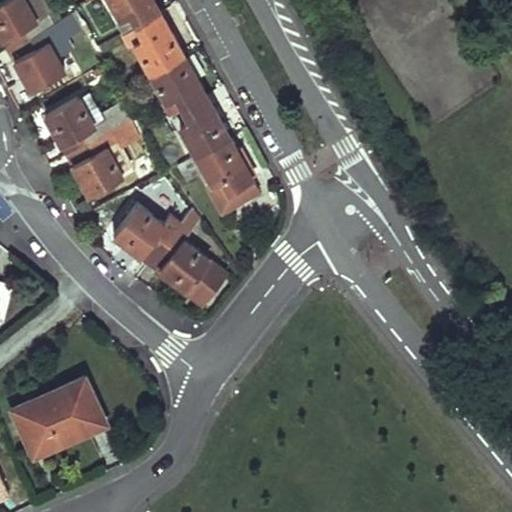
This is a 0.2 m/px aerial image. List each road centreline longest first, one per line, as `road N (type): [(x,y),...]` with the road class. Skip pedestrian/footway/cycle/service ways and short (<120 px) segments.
road 1 (tertiary): [(323,225),(511,461)]
road 2 (residential): [(205,381),(89,280),(0,166)]
road 3 (tertiary): [(210,0),(294,153),(323,225)]
road 4 (tertiary): [(511,380),(373,194)]
road 5 (tertiary): [(373,194),(256,0)]
road 6 (residential): [(323,225),(205,381)]
road 7 (residential): [(205,381),(163,467),(83,511)]
